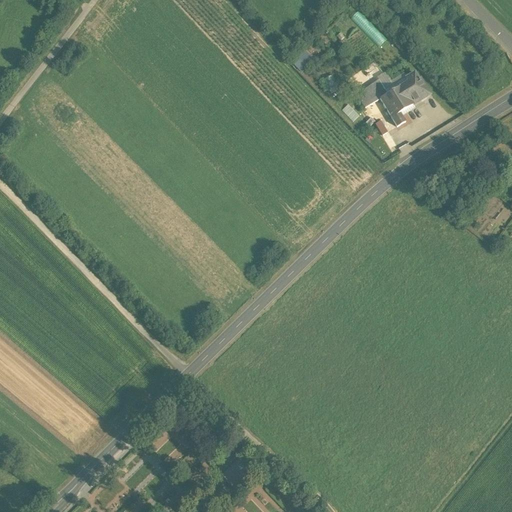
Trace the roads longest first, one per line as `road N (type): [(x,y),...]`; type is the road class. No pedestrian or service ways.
road 1 (secondary): [(50,511),(360,209),(511,102)]
road 2 (residential): [(0,123),(97,0)]
